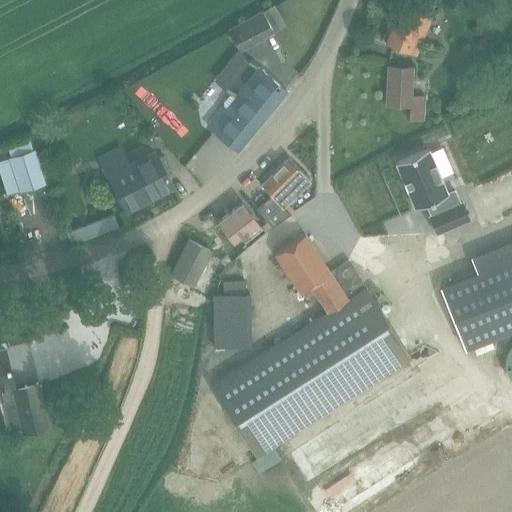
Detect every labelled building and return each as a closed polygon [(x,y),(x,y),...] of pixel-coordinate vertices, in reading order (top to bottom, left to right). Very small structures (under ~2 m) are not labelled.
[(415,55),(422,40),(431,18),(400,5),(385,43),(415,55)] [(262,10),(227,29),(237,47),(272,28),(262,10)] [(425,96),(410,95),(411,68),(388,66),(385,106),(409,107),(409,120),(424,121),(425,96)] [(285,90),(259,69),(235,98),(232,95),(229,95),(223,102),(223,106),(208,126),(237,150),(285,90)] [(511,111),(479,127),(491,154),(511,144),(511,111)] [(135,138),(117,145),(124,163),(142,157),(135,138)] [(428,148),(396,162),(415,208),(426,203),(431,215),(429,216),(436,233),(469,219),(462,202),(460,203),(455,191),(448,194),(440,178),(428,148)] [(10,157),(14,171),(21,191),(44,183),(33,150),(10,157)] [(171,186),(166,177),(170,175),(172,171),(165,157),(161,156),(157,158),(154,154),(131,166),(134,171),(112,182),(126,209),(171,186)] [(309,179),(302,171),(288,157),(260,184),(270,195),(255,209),(273,227),(291,214),(284,205),(309,179)] [(490,200),(511,192),(511,169),(483,180),(490,200)] [(218,221),(230,237),(233,240),(241,234),(244,239),(260,226),(242,202),(218,221)] [(70,243),(73,242),(118,226),(113,214),(66,231),(68,237),(70,243)] [(272,445),(289,434),(410,357),(348,260),(329,272),(304,234),(274,254),(300,292),(301,290),(306,297),(315,292),(328,312),(244,365),(227,376),(210,386),(255,456),(272,445)] [(210,251),(206,249),(188,240),(171,274),(193,285),(210,251)] [(511,257),(442,288),(468,348),(511,329),(511,257)] [(227,291),(245,291),(245,280),(227,280),(227,291)] [(214,347),(235,347),(251,347),(251,294),(235,294),(213,295),(214,347)] [(0,350),(0,388),(1,388),(5,403),(15,401),(23,433),(48,427),(38,383),(14,389),(5,350),(0,350)] [(440,358),(316,427),(337,465),(363,451),(354,434),(402,408),(393,392),(444,364),(440,358)] [(334,490),(346,510),(407,475),(396,455),(334,490)]
